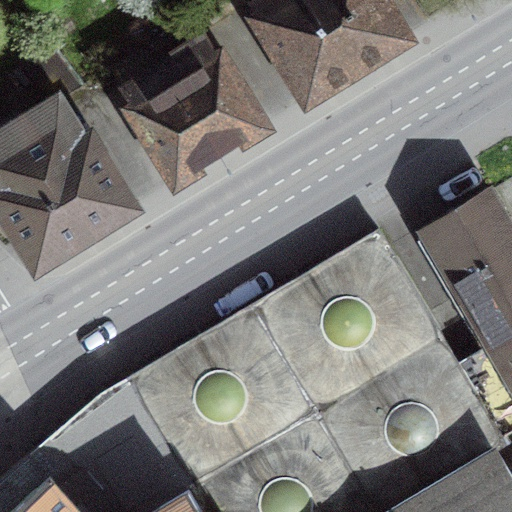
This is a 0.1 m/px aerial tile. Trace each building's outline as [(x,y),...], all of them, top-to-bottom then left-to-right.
[(314,103),(412,41),(381,0),(269,0),(256,8),(314,103)] [(182,184),(269,129),(213,37),(127,92),(182,184)] [(0,200),(38,262),(130,205),(89,138),(85,140),(58,96),(0,131),(0,200)] [(511,428),(511,232),(490,196),(419,239),(483,348),(459,363),(502,435),(511,428)] [(389,511),(494,450),(507,442),(502,435),(459,363),(378,227),(102,392),(0,477),(0,511),(389,511)] [(511,511),(511,481),(494,450),(389,511),(511,511)]
